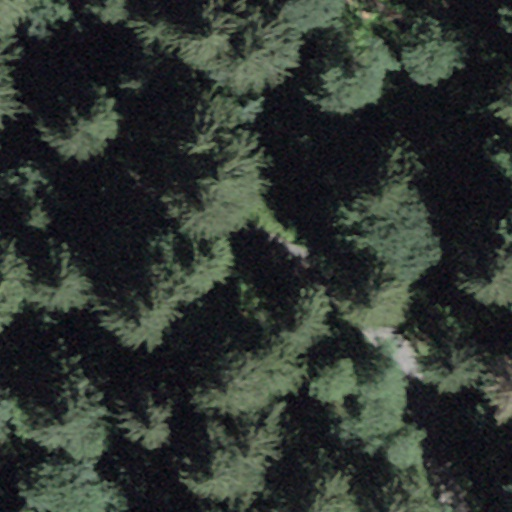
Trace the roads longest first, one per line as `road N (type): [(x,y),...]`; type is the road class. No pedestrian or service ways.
road 1 (track): [(0,164),(121,180),(288,253),(353,294),(403,348)]
road 2 (track): [(403,348),(457,511)]
